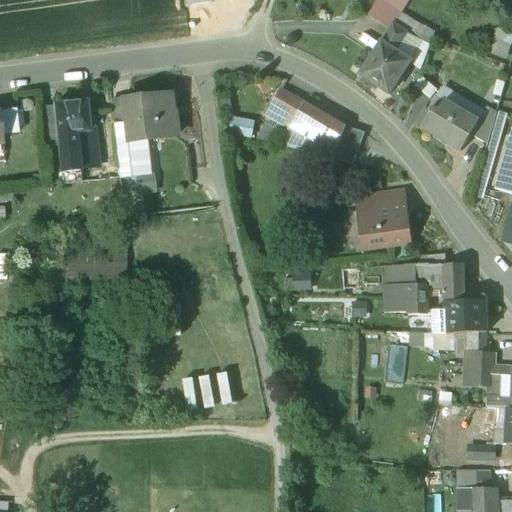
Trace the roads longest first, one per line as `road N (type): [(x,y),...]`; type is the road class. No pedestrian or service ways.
road 1 (residential): [(279,511),(281,439),(191,50)]
road 2 (residential): [(511,289),(415,164),(349,104),(299,68),(250,48),(191,50)]
road 3 (residential): [(191,50),(0,77)]
